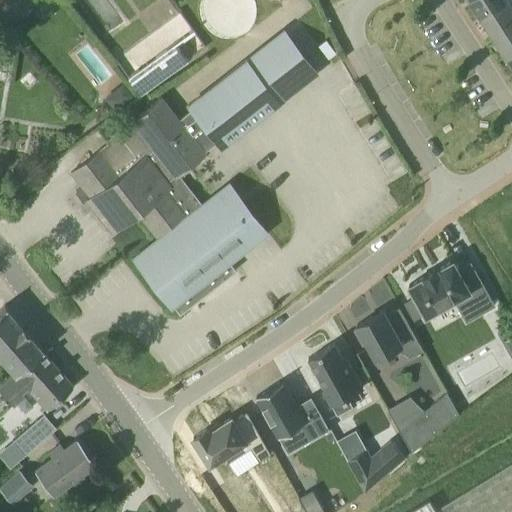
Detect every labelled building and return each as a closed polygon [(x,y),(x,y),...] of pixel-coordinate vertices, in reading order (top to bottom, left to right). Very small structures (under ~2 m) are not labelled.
[(471,0),(482,17),(507,0),(471,0)] [(507,0),(482,17),(495,36),(511,24),(511,2),(510,0),(507,0)] [(511,24),(495,36),(507,55),(511,51),(511,24)] [(155,236),(159,234),(160,236),(133,258),(170,304),(185,292),(193,301),(236,268),(228,258),(266,229),(229,182),(200,205),(176,175),(205,152),(202,148),(215,138),(220,145),(316,70),(284,29),(188,105),(191,108),(178,118),(160,95),(104,139),(107,143),(70,171),(90,196),(86,199),(111,231),(136,212),(140,217),(155,236)] [(187,60),(175,43),(127,77),(140,94),(187,60)] [(127,89),(108,103),(113,110),(132,95),(127,89)] [(499,225),(471,240),(492,280),(509,271),(502,258),(511,252),(511,210),(496,219),(499,225)] [(412,284),(419,296),(409,302),(418,318),(428,312),(429,314),(473,289),(486,311),(497,304),(482,277),(470,284),(456,259),(412,284)] [(0,382),(41,347),(4,305),(0,308),(0,355),(13,371),(0,382)] [(411,355),(423,349),(400,307),(387,313),(385,308),(357,324),(367,341),(376,359),(398,346),(411,355)] [(504,335),(502,337),(503,339),(511,354),(511,325),(511,324),(511,323),(510,323),(511,325),(511,331),(504,336),(504,335)] [(344,360),(335,344),(309,358),(326,389),(324,390),(333,406),(338,415),(354,407),(348,397),(364,388),(347,358),(344,360)] [(45,407),(72,384),(41,348),(42,347),(41,347),(0,382),(0,388),(12,402),(29,388),(45,407)] [(285,379),(257,395),(280,436),(281,436),(289,451),(331,428),(312,395),(298,403),(285,379)] [(448,391),(423,411),(438,430),(460,412),(448,391)] [(209,427),(193,437),(211,464),(225,454),(229,461),(251,447),(260,460),(271,453),(247,411),(234,419),(232,416),(211,430),(209,427)] [(24,429),(15,437),(26,451),(36,443),(43,437),(31,424),(24,429)] [(95,463),(76,438),(63,448),(60,443),(48,452),(51,456),(34,469),(52,494),(70,481),(73,486),(85,477),(82,473),(95,463)] [(366,448),(347,459),(365,490),(405,456),(390,438),(372,454),(370,455),(367,448),(366,448)] [(511,511),(511,462),(437,509),(430,498),(407,511),(511,511)] [(0,487),(14,502),(33,484),(18,467),(0,483),(0,487)]
